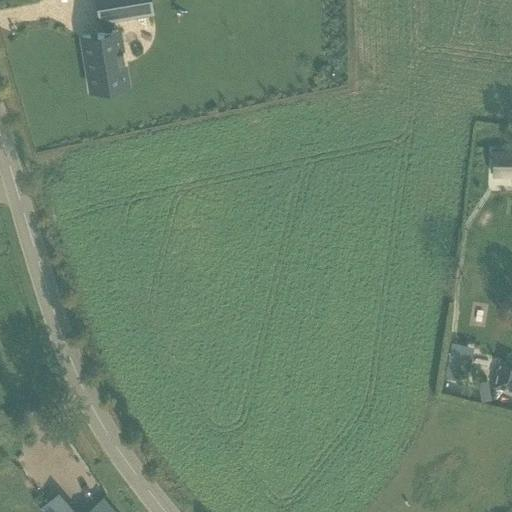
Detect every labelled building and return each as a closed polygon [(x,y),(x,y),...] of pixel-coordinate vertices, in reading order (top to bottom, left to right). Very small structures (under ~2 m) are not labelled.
[(148,0),(94,0),(98,21),(151,12),(148,0)] [(116,30),(83,36),(92,88),(125,82),(116,30)] [(511,151),(492,151),(492,176),(511,175),(511,151)] [(448,342),(446,373),(463,375),(465,344),(448,342)] [(495,376),(492,385),(511,390),(511,361),(499,358),(495,376)] [(113,511),(102,498),(86,511),(85,511),(113,511)]
